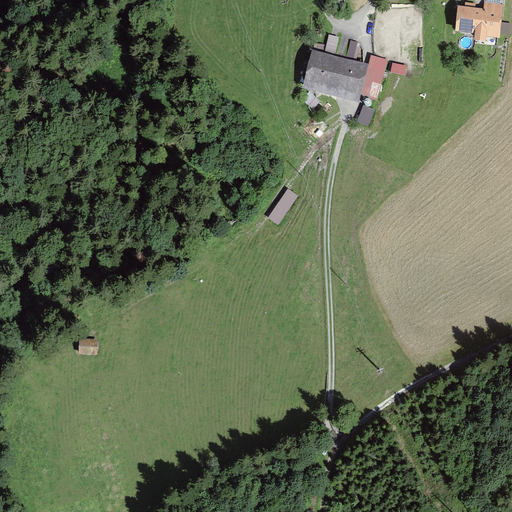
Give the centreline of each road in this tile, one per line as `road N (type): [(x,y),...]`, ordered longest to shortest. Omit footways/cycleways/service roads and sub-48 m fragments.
road 1 (track): [(332,447),(329,187),(369,66),(367,46),(319,0)]
road 2 (track): [(332,447),(419,383),(511,339)]
